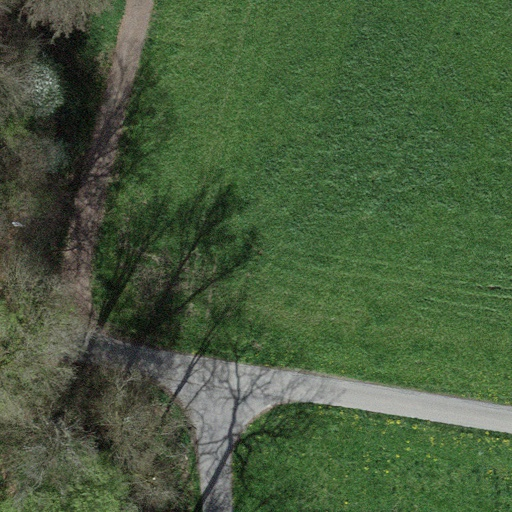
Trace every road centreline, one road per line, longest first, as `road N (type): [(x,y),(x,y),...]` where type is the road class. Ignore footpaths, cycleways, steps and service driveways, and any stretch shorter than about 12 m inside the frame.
road 1 (track): [(59,343),(85,71),(106,0)]
road 2 (residential): [(220,364),(511,412)]
road 3 (unclassified): [(0,331),(220,364)]
road 4 (residential): [(220,364),(228,511)]
